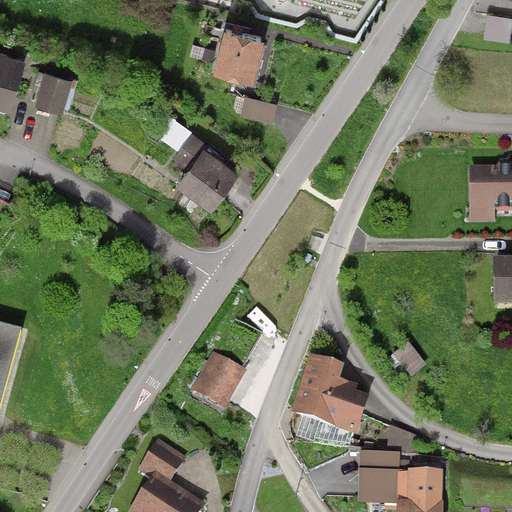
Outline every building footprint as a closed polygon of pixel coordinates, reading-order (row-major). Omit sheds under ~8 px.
[(215,72),(249,80),(259,39),(225,31),(215,72)] [(0,110),(4,112),(8,98),(9,98),(19,64),(1,58),(1,56),(0,55),(0,110)] [(37,74),(28,103),(57,111),(66,82),(37,74)] [(280,110),(252,102),(248,119),(276,126),(280,110)] [(178,184),(210,206),(232,174),(201,152),(204,148),(189,137),(177,153),(192,164),(178,184)] [(511,207),(511,171),(511,170),(497,171),(492,175),(472,175),(472,208),(493,207),(493,213),(511,213),(511,207)] [(0,226),(11,210),(0,206),(0,226)] [(511,266),(493,267),(494,302),(495,302),(495,299),(511,299),(511,266)] [(219,409),(261,338),(235,322),(193,393),(219,409)] [(0,404),(19,336),(0,330),(0,404)] [(422,368),(406,348),(394,358),(410,378),(422,368)] [(350,394),(332,388),(337,374),(311,366),(295,416),(319,423),(312,446),(347,450),(362,405),(348,400),(350,394)] [(199,511),(200,511),(165,488),(181,463),(156,447),(139,472),(153,480),(131,511),(199,511)] [(438,476),(412,475),(411,508),(397,508),(396,511),(439,511),(440,509),(437,509),(438,476)]
